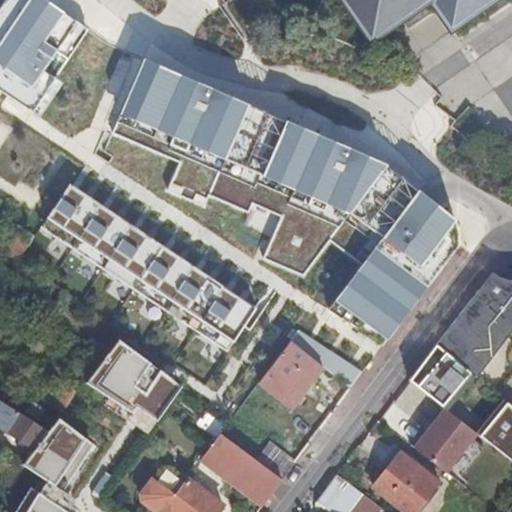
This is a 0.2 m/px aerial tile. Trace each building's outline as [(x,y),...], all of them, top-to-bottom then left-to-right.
[(61,11),(45,0),(26,0),(0,40),(0,64),(33,86),(57,50),(42,40),(61,11)] [(343,0),(372,41),(430,1),(451,30),(494,0),(343,0)] [(384,167),(141,61),(111,135),(180,161),(171,186),(207,202),(210,196),(249,212),(253,202),(281,215),(263,257),(304,275),(327,243),(360,265),(336,302),(387,340),(458,248),(454,223),(452,215),(384,167)] [(255,306),(67,185),(39,229),(227,349),(255,306)] [(27,243),(5,229),(0,235),(0,247),(17,259),(27,243)] [(511,314),(511,306),(508,277),(505,277),(499,275),(494,281),(490,279),(487,279),(485,281),(482,285),(481,287),(482,290),(485,294),(477,303),(470,298),(464,306),(446,331),(436,344),(470,372),(476,377),(511,330),(504,325),(511,314)] [(290,339),(258,381),(291,406),(323,365),(290,339)] [(180,388),(117,343),(86,384),(156,428),(180,388)] [(444,406),(444,407),(470,372),(436,344),(409,379),(444,406)] [(511,406),(506,401),(480,435),(511,461),(511,406)] [(48,429),(7,403),(0,414),(0,418),(10,425),(7,429),(35,447),(48,429)] [(413,446),(444,470),(475,432),(444,407),(444,406),(413,446)] [(94,444),(58,417),(48,429),(35,447),(22,466),(64,490),(94,444)] [(207,448),(255,484),(269,495),(282,479),(243,450),(220,431),(207,448)] [(257,431),(243,450),(282,479),(296,460),(257,431)] [(415,511),(439,482),(395,447),(378,469),(382,472),(372,484),(408,511),(415,511)] [(200,458),(247,495),(255,484),(207,448),(200,458)] [(142,499),(158,511),(216,511),(223,504),(168,463),(161,464),(140,493),(142,499)] [(101,497),(110,478),(97,472),(89,491),(101,497)] [(374,511),(379,506),(336,474),(327,485),(315,501),(331,511),(374,511)] [(255,484),(247,495),(262,506),(269,495),(255,484)] [(71,511),(72,511),(30,488),(15,511),(71,511)]
